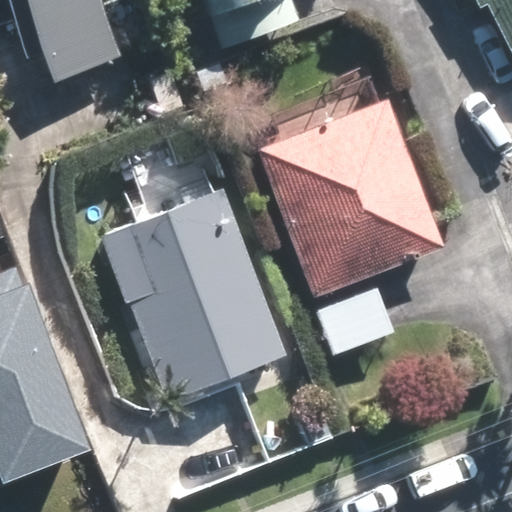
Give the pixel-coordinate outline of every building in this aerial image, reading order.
[(106,0),(28,0),(54,75),(123,52),(106,0)] [(511,0),(498,0),(511,28),(511,0)] [(441,239),(389,97),(263,144),(315,285),(441,239)] [(281,351),(222,187),(115,225),(175,389),(281,351)] [(378,290),(315,313),(329,349),(391,326),(378,290)] [(44,363),(0,374),(0,400),(13,449),(64,435),(44,363)]
